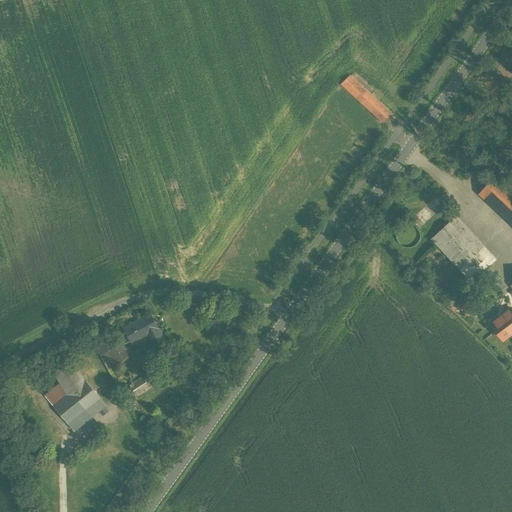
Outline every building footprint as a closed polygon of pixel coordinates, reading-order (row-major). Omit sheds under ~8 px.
[(392,113),(350,76),(342,86),(384,123),(392,113)] [(511,180),(501,170),(479,193),(511,224),(511,180)] [(495,260),(455,217),(432,239),(472,282),(495,260)] [(417,228),(414,225),(410,224),(406,223),(402,225),(399,227),(397,230),(396,234),(396,238),(397,242),(400,245),(403,247),(407,247),(411,247),(415,245),(418,242),(419,239),(420,235),(419,231),(417,228)] [(511,333),(511,309),(511,308),(491,323),(504,340),(511,333)] [(151,314),(124,329),(132,343),(148,334),(155,346),(165,341),(158,328),(159,328),(151,314)] [(122,343),(100,356),(108,369),(130,357),(122,343)] [(85,382),(72,361),(55,372),(61,383),(46,396),(74,431),(102,408),(106,405),(93,389),(86,381),(85,382)] [(130,386),(136,396),(153,385),(146,375),(130,386)]
